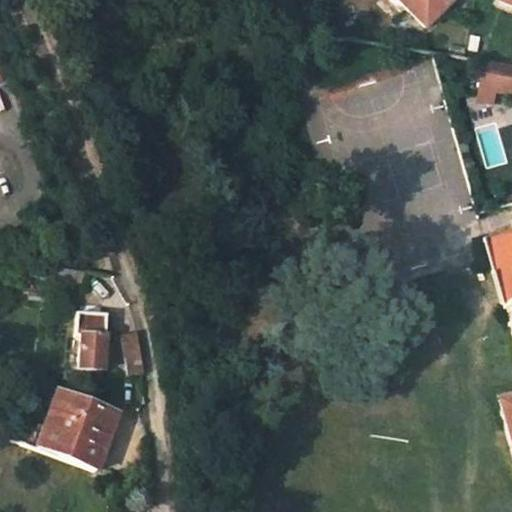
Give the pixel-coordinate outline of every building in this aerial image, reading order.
[(447,3),(444,0),(389,0),(421,31),(447,3)] [(511,0),(497,0),(497,3),(511,9),(511,0)] [(511,69),(509,68),(478,69),(472,105),(490,108),(492,96),(509,99),(508,103),(511,103),(511,69)] [(511,229),(480,239),(511,343),(511,392),(498,396),(511,444),(511,229)] [(27,277),(80,285),(82,273),(29,265),(27,277)] [(100,315),(100,305),(78,304),(78,314),(100,315)] [(100,315),(78,314),(72,314),(72,331),(79,332),(78,338),(77,370),(93,370),(93,375),(99,374),(100,356),(107,356),(107,344),(100,344),(102,315),(100,315)] [(127,378),(144,376),(137,334),(121,337),(127,378)] [(35,427),(27,448),(95,473),(116,415),(57,393),(43,429),(35,427)]
